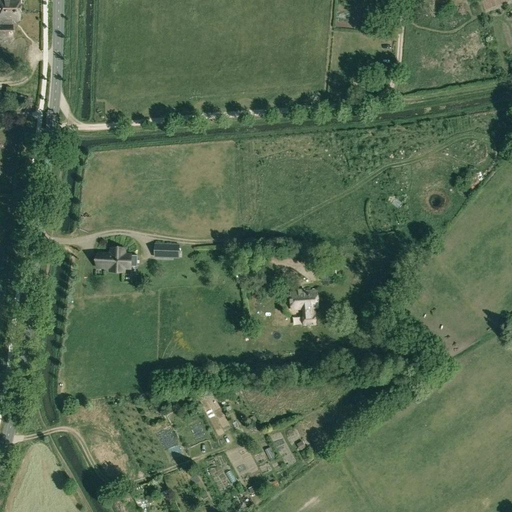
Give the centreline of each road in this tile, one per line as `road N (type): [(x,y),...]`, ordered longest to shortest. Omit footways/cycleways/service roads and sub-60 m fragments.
road 1 (tertiary): [(0,462),(38,236),(57,0)]
road 2 (track): [(7,437),(74,430),(105,482),(120,488),(278,428)]
